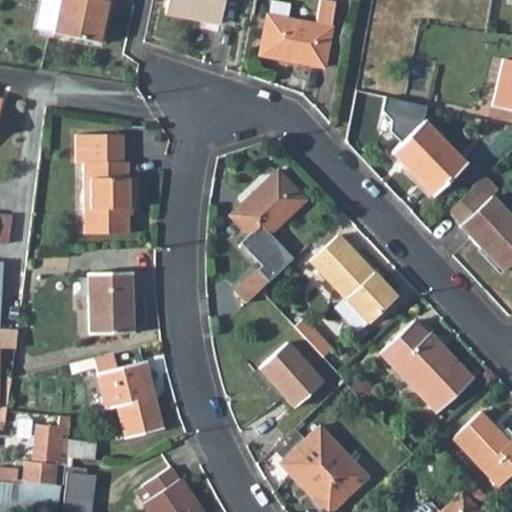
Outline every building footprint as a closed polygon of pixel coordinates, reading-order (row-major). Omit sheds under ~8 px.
[(39,0),(34,28),(51,31),(56,0),(39,0)] [(50,32),(105,43),(110,18),(104,17),(107,1),(113,2),(113,0),(56,0),(51,31),(50,32)] [(167,0),(165,12),(219,22),(222,0),(167,0)] [(266,14),(258,54),(321,67),(334,2),(323,0),(318,0),(314,24),(286,18),(266,14)] [(289,4),(271,0),(268,0),(266,14),(286,18),(289,4)] [(110,18),(113,2),(107,1),(104,17),(110,18)] [(511,60),(501,58),(490,106),(511,110),(511,60)] [(430,194),(463,163),(424,121),(427,107),(384,97),(380,110),(391,119),(391,130),(401,141),(391,151),(430,194)] [(74,134),(74,163),(82,163),(82,179),(88,179),(88,206),(82,206),(82,233),(127,233),(127,201),(136,201),(135,177),(127,177),(127,161),(122,161),(121,134),(74,134)] [(256,244),(304,200),(276,170),(229,214),(256,244)] [(458,225),(457,227),(500,273),(511,261),(511,222),(489,197),(495,191),(482,177),(475,183),(445,211),(458,225)] [(337,234),(309,260),(343,296),(366,321),(394,295),(337,234)] [(245,302),(258,290),(268,280),(257,268),(234,290),(245,302)] [(86,273),(87,333),(129,332),(128,272),(86,273)] [(366,321),(343,296),(332,306),(356,331),(366,321)] [(292,326),(321,357),(330,349),(301,318),(292,326)] [(412,319),(378,352),(392,366),(396,362),(423,391),(419,395),(435,412),(471,377),(456,361),(453,363),(438,346),(440,344),(428,332),(426,334),(412,319)] [(16,329),(0,328),(0,347),(13,348),(16,329)] [(287,342),(258,367),(292,406),(320,381),(287,342)] [(456,361),(440,344),(438,346),(453,363),(456,361)] [(92,357),(104,408),(116,405),(124,437),(160,428),(143,360),(115,367),(111,352),(92,357)] [(396,362),(392,366),(419,395),(423,391),(396,362)] [(479,412),(451,438),(496,485),(511,469),(511,436),(511,437),(507,442),(499,433),(479,412)] [(25,461),(23,481),(51,484),(54,463),(63,464),(64,456),(69,416),(58,416),(58,426),(36,424),(33,461),(25,461)] [(318,425),(278,462),(302,488),(306,484),(330,510),(367,476),(318,425)] [(511,437),(503,428),(499,433),(507,442),(511,437)] [(67,441),(65,456),(92,460),(95,444),(67,441)] [(200,511),(169,465),(141,484),(142,485),(134,490),(148,511),(200,511)] [(16,469),(0,467),(0,478),(15,480),(16,469)] [(63,471),(60,498),(89,501),(92,475),(63,471)] [(0,482),(0,511),(29,511),(30,510),(50,511),(55,511),(59,485),(51,484),(23,481),(19,480),(19,485),(0,482)] [(302,488),(325,511),(328,511),(330,510),(306,484),(302,488)] [(479,511),(461,492),(438,511),(425,498),(409,511),(479,511)] [(60,498),(58,511),(88,511),(89,501),(60,498)]
